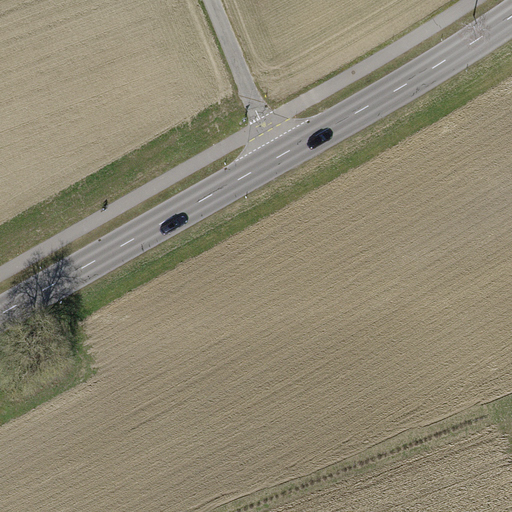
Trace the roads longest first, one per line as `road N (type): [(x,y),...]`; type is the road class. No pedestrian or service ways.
road 1 (secondary): [(511,17),(0,315)]
road 2 (track): [(282,155),(213,0)]
